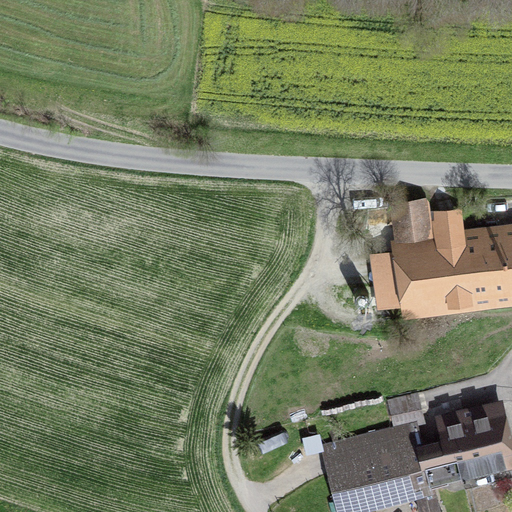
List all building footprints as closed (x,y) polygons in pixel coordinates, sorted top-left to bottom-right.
[(391,202),(396,242),(435,237),(432,212),(430,198),(391,202)] [(401,321),(511,306),(511,223),(465,229),(463,209),(432,212),(435,237),(396,242),(391,243),(392,253),(371,255),(377,307),(399,304),(401,321)] [(389,401),(396,429),(396,430),(415,425),(423,423),(415,394),(389,401)] [(396,430),(396,429),(325,448),(339,500),(508,456),(496,411),(447,424),(453,445),(441,448),(439,443),(421,448),(415,425),(396,430)] [(321,431),(304,435),(309,451),(325,446),(321,431)] [(418,489),(422,511),(425,511),(437,509),(433,486),(418,489)]
